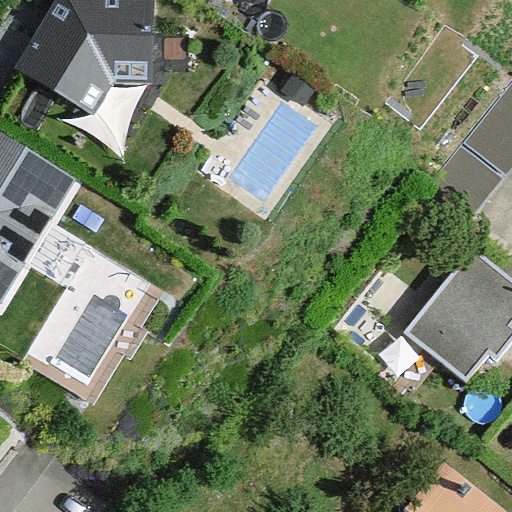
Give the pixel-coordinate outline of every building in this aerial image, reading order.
[(131,0),(72,0),(26,83),(102,142),(121,109),(170,116),(171,5),(131,0)] [(511,96),(492,122),(511,136),(511,96)] [(0,150),(0,328),(3,330),(88,215),(0,150)] [(511,286),(459,241),(386,323),(460,389),(511,329),(511,286)] [(511,511),(444,458),(404,507),(410,511),(511,511)]
